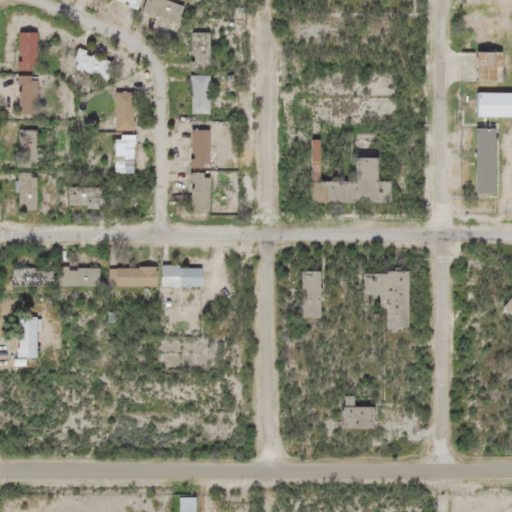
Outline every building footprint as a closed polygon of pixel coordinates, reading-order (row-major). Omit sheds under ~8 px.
[(149,0),(146,10),(113,0),(149,0)] [(157,0),(185,0),(191,2),(184,23),(153,12),(157,0)] [(42,30),(43,70),(26,71),(24,30),(42,30)] [(198,31),(199,69),(219,69),(218,31),(198,31)] [(34,71),(34,33),(15,33),(15,71),(34,71)] [(188,35),(188,70),(207,70),(207,35),(188,35)] [(85,47),(121,62),(114,80),(77,65),(85,47)] [(479,52),(479,81),(504,81),(503,51),(479,52)] [(198,73),(199,113),(219,112),(218,73),(198,73)] [(25,75),(45,75),(46,111),(26,112),(25,75)] [(188,115),(207,115),(207,76),(188,76),(188,115)] [(35,115),(35,77),(16,77),(16,115),(35,115)] [(120,90),(120,129),(140,129),(140,90),(120,90)] [(26,127),(49,127),(49,170),(26,170),(26,127)] [(479,127),(502,127),(503,197),(481,197),(479,127)] [(199,129),(198,165),(217,166),(218,129),(199,129)] [(188,169),(207,169),(207,131),(188,131),(188,169)] [(112,136),(112,175),(131,175),(131,136),(112,136)] [(120,138),(142,138),(142,172),(121,172),(120,138)] [(328,138),(328,181),(362,181),(361,155),(386,155),(386,180),(399,180),(399,204),(318,205),(318,138),(328,138)] [(34,212),(34,173),(14,173),(14,212),(34,212)] [(199,173),(218,173),(218,211),(200,211),(199,173)] [(26,175),(45,175),(45,210),(26,210),(26,175)] [(188,212),(207,212),(207,175),(188,175),(188,212)] [(74,187),(113,185),(113,205),(75,206),(74,187)] [(62,265),(61,290),(18,288),(19,263),(62,265)] [(163,265),(163,287),(123,287),(123,265),(163,265)] [(170,266),(209,267),(208,286),(170,285),(170,266)] [(68,267),(112,267),(112,289),(68,289),(68,267)] [(303,271),(323,270),(324,317),(304,317),(303,271)] [(368,272),(414,271),(414,330),(389,330),(389,309),(381,309),(381,295),(368,295),(368,272)] [(511,293),(499,310),(511,320),(511,293)] [(23,319),(22,356),(43,357),(45,319),(23,319)] [(345,428),(345,396),(357,396),(357,405),(376,405),(376,428),(345,428)] [(193,511),(193,498),(178,498),(177,511),(193,511)]
